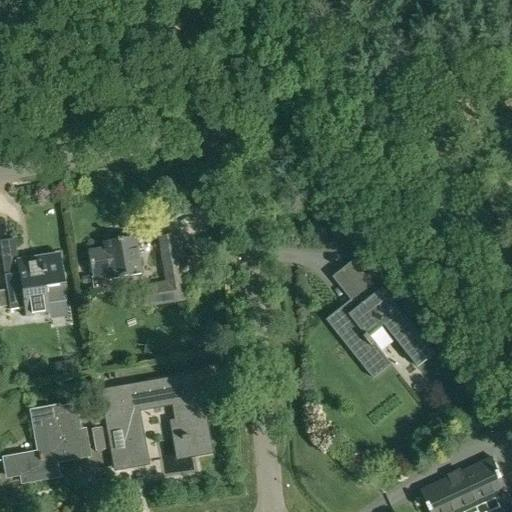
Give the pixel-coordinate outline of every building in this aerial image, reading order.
[(188,269),(182,233),(159,237),(167,282),(141,287),(144,306),(185,299),(180,271),(188,269)] [(88,252),(92,277),(108,274),(109,280),(140,275),(134,238),(103,243),(104,249),(88,252)] [(0,298),(1,308),(9,307),(10,311),(24,309),(26,317),(49,314),(48,305),(66,303),(59,255),(17,261),(14,239),(0,241),(0,245),(5,276),(7,291),(0,292),(0,298)] [(436,355),(418,332),(383,290),(379,293),(368,302),(360,291),(350,300),(351,301),(326,321),(373,380),(392,366),(370,338),(385,327),(418,369),(436,355)] [(205,335),(189,339),(191,350),(208,346),(205,335)] [(146,463),(136,413),(136,409),(174,402),(178,420),(181,420),(184,436),(176,438),(179,457),(209,452),(202,412),(207,412),(203,389),(208,388),(206,374),(101,393),(115,469),(146,463)] [(492,401),(478,384),(465,395),(478,411),(492,401)] [(38,453),(17,457),(4,460),(7,476),(20,474),(21,482),(55,476),(56,478),(57,478),(54,462),(88,455),(83,431),(74,433),(69,406),(59,408),(59,407),(30,412),(38,453)] [(91,431),(95,453),(105,451),(101,429),(91,431)] [(495,459),(422,492),(431,511),(467,511),(479,507),(481,511),(496,511),(502,509),(497,498),(510,492),(495,459)]
